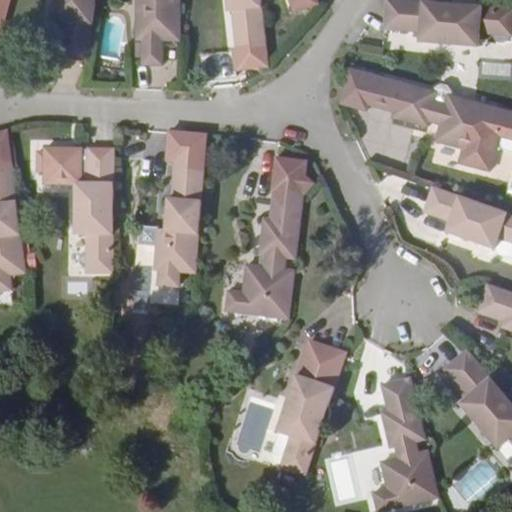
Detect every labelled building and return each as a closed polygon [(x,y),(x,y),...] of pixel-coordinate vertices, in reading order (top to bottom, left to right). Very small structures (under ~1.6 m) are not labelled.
[(0,0),(0,36),(10,0),(0,0)] [(96,0),(56,0),(54,15),(67,16),(64,43),(90,47),(96,9),(96,0)] [(180,41),(179,0),(136,0),(136,4),(140,4),(147,4),(147,13),(140,13),(140,38),(143,39),(142,64),(162,65),(163,40),(180,41)] [(266,48),(261,0),(225,0),(227,11),(232,11),(236,50),(238,72),(268,68),(266,48)] [(290,0),(295,12),(319,3),(318,0),(290,0)] [(501,15),(385,3),(382,30),(420,34),(418,46),(439,48),(440,46),(450,47),(451,49),(469,52),(471,39),(498,42),(501,15)] [(511,112),(486,105),(444,94),(439,93),(437,103),(425,101),(427,90),(367,74),(342,67),(333,102),(357,109),(358,103),(393,112),(391,119),(419,126),(420,121),(432,123),(427,140),(453,147),(450,162),(470,167),(481,170),(490,135),(511,140),(511,112)] [(87,261),(114,261),(114,219),(114,198),(115,145),(89,145),(82,145),(82,144),(45,144),(45,149),(38,149),(38,168),(45,168),(44,180),(76,182),(75,203),(78,204),(78,212),(74,213),(73,234),(87,234),(87,261)] [(224,312),(287,319),(293,274),(294,271),(284,271),(285,258),(295,260),(295,257),(303,197),(314,184),(305,176),(307,162),(276,158),(271,193),(274,193),(269,220),(264,219),(258,256),(264,257),(262,268),(247,267),(242,293),(228,292),(224,312)] [(181,272),(196,273),(205,161),(177,159),(174,199),(169,199),(167,220),(172,220),(171,231),(166,230),(158,229),(154,270),(158,270),(157,284),(179,285),(181,272)] [(10,276),(26,274),(12,163),(0,164),(0,291),(12,290),(10,276)] [(511,244),(511,215),(492,209),(472,202),(422,185),(413,210),(449,222),(444,233),(464,240),(465,237),(474,240),(473,243),(495,250),(498,239),(511,244)] [(157,244),(158,229),(141,227),(140,242),(157,244)] [(84,262),(84,234),(70,235),(70,262),(84,262)] [(511,293),(489,285),(479,315),(504,323),(502,329),(511,332),(511,293)] [(282,453),(309,461),(321,424),(329,401),(345,354),(346,352),(321,344),(309,378),(298,374),(292,395),(293,396),(290,404),(288,404),(281,424),(291,428),(282,453)] [(511,446),(511,395),(511,394),(508,392),(505,391),(502,392),(469,351),(448,370),(456,379),(450,384),(466,404),(463,406),(478,423),(479,420),(486,427),(483,429),(497,446),(505,438),(511,446)] [(375,511),(377,511),(438,499),(428,454),(427,452),(418,454),(415,442),(425,440),(424,437),(410,378),(382,385),(387,411),(381,412),(389,449),(395,448),(397,459),(381,463),(386,490),(372,493),(375,511)]
